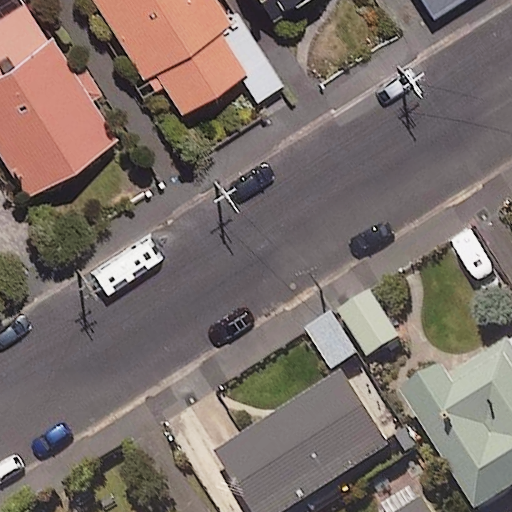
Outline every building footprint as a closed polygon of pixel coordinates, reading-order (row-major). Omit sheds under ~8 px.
[(80,53),(68,61),(28,0),(6,0),(0,4),(0,149),(21,182),(109,125),(90,96),(102,88),(80,53)] [(223,6),(219,0),(97,0),(139,64),(149,58),(175,99),(232,62),(253,94),(280,76),(231,1),(223,6)] [(400,334),(371,290),(341,311),(371,355),(400,334)] [(359,351),(333,313),(308,329),(335,368),(359,351)] [(478,507),(511,486),(511,331),(409,394),(478,507)] [(256,511),(282,511),(390,444),(344,372),(218,452),(256,511)] [(432,511),(424,498),(400,511),(432,511)]
